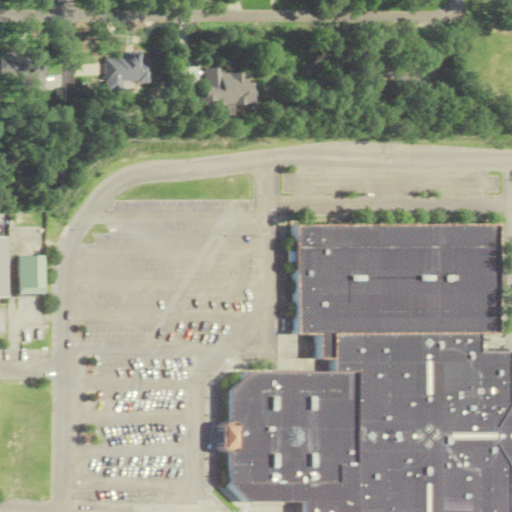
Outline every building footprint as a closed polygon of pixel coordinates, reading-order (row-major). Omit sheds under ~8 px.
[(101,92),(120,92),(120,82),(146,83),(146,54),(102,54),(101,92)] [(22,91),(41,91),(41,55),(4,55),(4,84),(22,84),(22,91)] [(360,96),(396,96),(396,65),(360,65),(360,96)] [(243,73),(219,73),(219,68),(201,68),(201,110),(214,110),(214,104),(252,104),(252,82),(243,82),(243,73)] [(401,75),(400,89),(417,89),(417,75),(401,75)] [(508,511),(508,464),(511,460),(511,410),(509,407),(508,351),(505,351),(505,333),(497,333),(497,224),(295,224),(295,334),(318,334),(318,358),(333,358),(333,372),(248,372),(229,390),(229,422),(221,426),(221,449),(228,455),(228,484),(247,502),(303,502),(303,511),(508,511)] [(16,256),(43,255),(44,293),(17,293),(16,256)]
